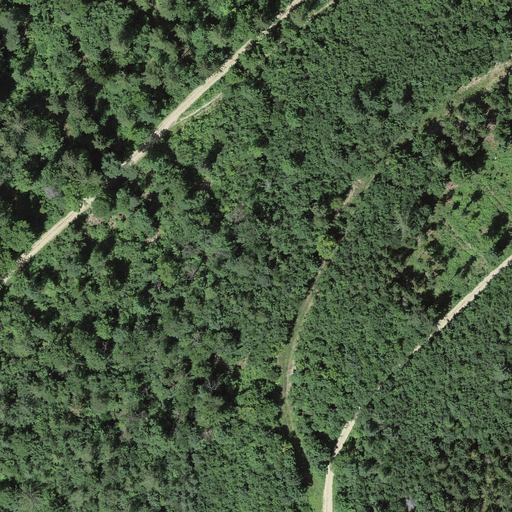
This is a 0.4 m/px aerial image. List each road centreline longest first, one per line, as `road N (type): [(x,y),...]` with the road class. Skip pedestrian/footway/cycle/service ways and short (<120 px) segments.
road 1 (track): [(322,490),(284,402),(299,302),(382,165),(511,65)]
road 2 (track): [(0,285),(298,0)]
road 3 (track): [(327,511),(322,490),(349,408),(511,259)]
road 4 (track): [(163,128),(233,87),(337,0)]
